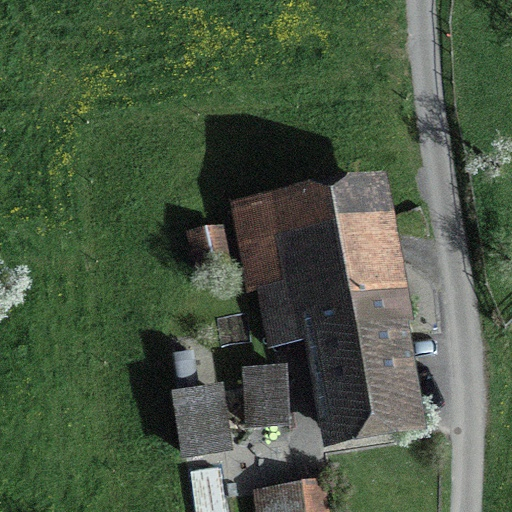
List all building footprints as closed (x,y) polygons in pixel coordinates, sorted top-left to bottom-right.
[(339,441),(416,429),(381,198),(244,219),(264,351),(324,342),(339,441)] [(215,237),(187,242),(192,270),(220,265),(215,237)] [(244,379),(251,438),(291,434),(285,374),(244,379)] [(210,405),(174,410),(183,471),(220,465),(210,405)] [(326,511),(324,495),(267,503),(268,511),(326,511)]
